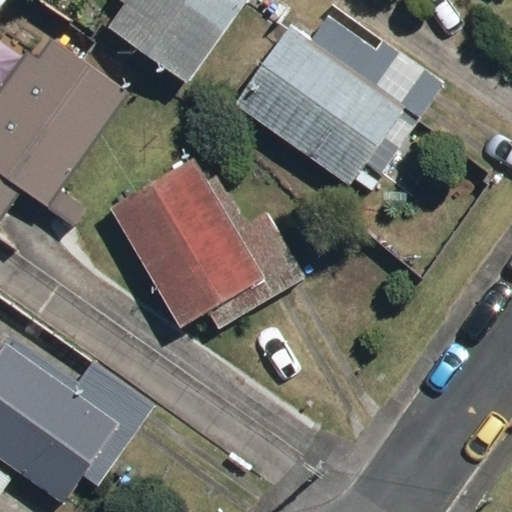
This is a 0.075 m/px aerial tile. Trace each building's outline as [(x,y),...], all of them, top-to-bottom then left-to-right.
[(132,0),(121,16),(201,75),(255,0),(132,0)] [(320,29),(295,12),(241,99),(362,174),(375,154),(398,169),(454,80),(334,6),(320,29)] [(36,44),(0,94),(0,213),(10,221),(29,195),(54,213),(140,94),(62,37),(50,54),(36,44)] [(116,203),(194,322),(210,311),(224,333),(316,273),(224,132),(116,203)] [(0,445),(76,500),(94,475),(105,483),(163,401),(105,359),(93,377),(33,335),(0,381),(0,445)] [(0,508),(24,475),(0,457),(0,508)]
